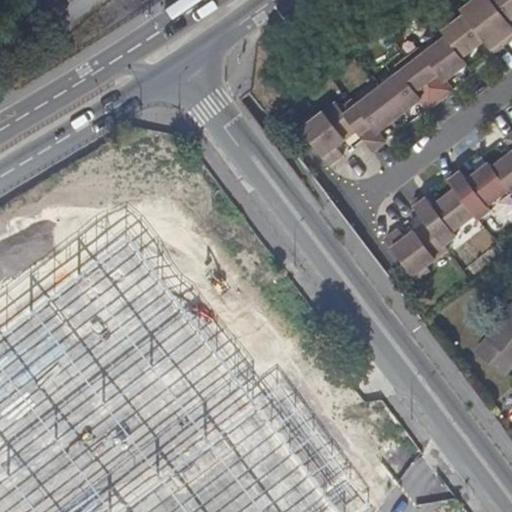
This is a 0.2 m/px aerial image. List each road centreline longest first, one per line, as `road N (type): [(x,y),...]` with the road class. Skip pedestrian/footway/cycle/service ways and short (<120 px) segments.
road 1 (residential): [(511,508),(179,70)]
road 2 (primary): [(0,174),(179,70)]
road 3 (residential): [(352,202),(511,86)]
road 4 (primary): [(128,55),(0,127)]
